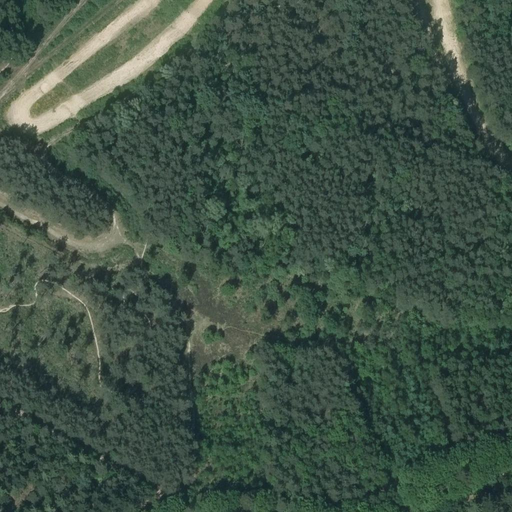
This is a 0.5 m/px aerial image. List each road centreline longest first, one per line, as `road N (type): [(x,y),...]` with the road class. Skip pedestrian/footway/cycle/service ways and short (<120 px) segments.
road 1 (track): [(160,495),(264,496),(317,509),(397,484)]
road 2 (track): [(0,403),(160,495)]
road 3 (track): [(397,484),(511,441)]
